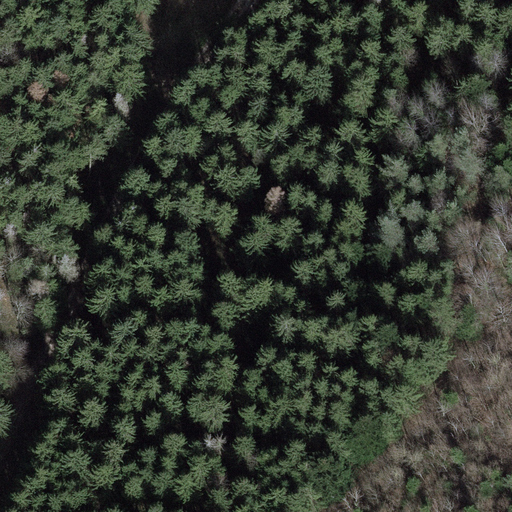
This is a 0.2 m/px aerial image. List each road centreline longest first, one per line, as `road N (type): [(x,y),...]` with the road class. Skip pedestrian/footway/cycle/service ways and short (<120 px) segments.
road 1 (track): [(0,470),(167,113),(245,0)]
road 2 (track): [(97,511),(75,399),(54,355)]
